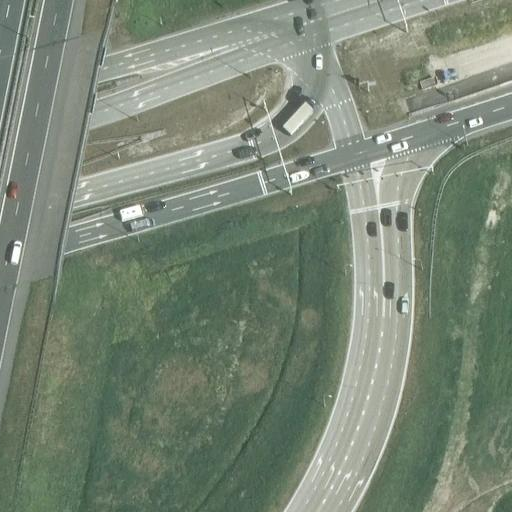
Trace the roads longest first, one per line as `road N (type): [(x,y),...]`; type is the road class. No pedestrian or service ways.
road 1 (motorway): [(0,256),(361,152)]
road 2 (motorway): [(309,511),(369,364),(377,274),(361,152)]
road 3 (motorway): [(0,214),(343,117)]
road 4 (motorway): [(307,25),(124,107),(0,142)]
road 5 (motorway): [(307,25),(225,37),(0,98)]
road 6 (motorway): [(0,286),(53,0)]
road 7 (motorway): [(343,117),(511,64)]
road 8 (motorway): [(361,152),(511,105)]
